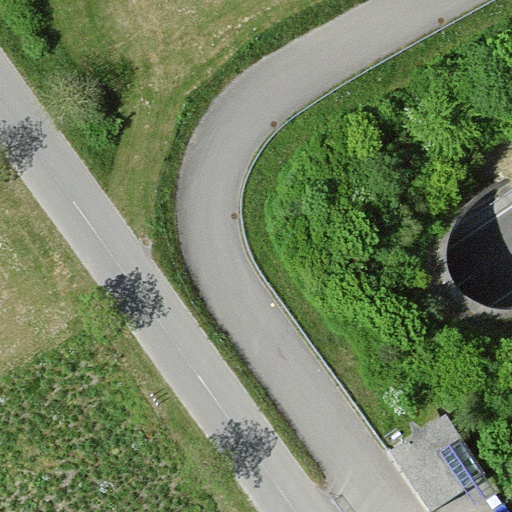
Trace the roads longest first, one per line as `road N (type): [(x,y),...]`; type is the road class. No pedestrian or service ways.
road 1 (unclassified): [(295,511),(0,99)]
road 2 (motorway): [(511,247),(98,511)]
